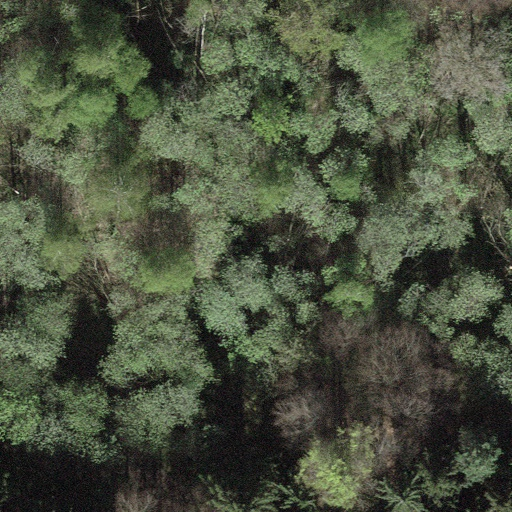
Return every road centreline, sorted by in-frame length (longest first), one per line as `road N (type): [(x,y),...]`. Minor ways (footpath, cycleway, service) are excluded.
road 1 (track): [(0,293),(26,304),(204,511)]
road 2 (track): [(0,454),(188,511)]
